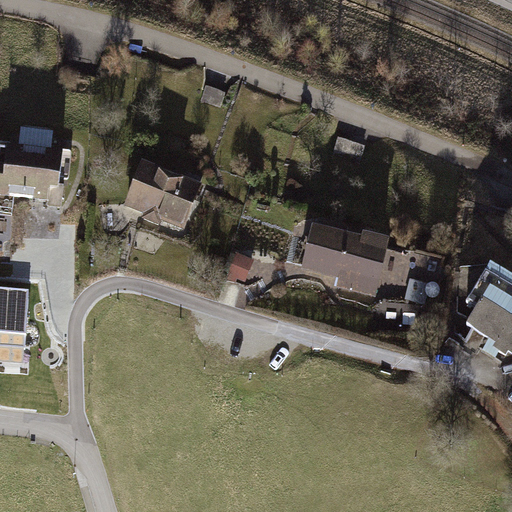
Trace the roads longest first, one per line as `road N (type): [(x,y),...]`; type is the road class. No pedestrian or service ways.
road 1 (residential): [(82,435),(79,334),(89,302),(121,287),(417,373),(509,453)]
road 2 (residential): [(0,0),(108,23),(511,176)]
